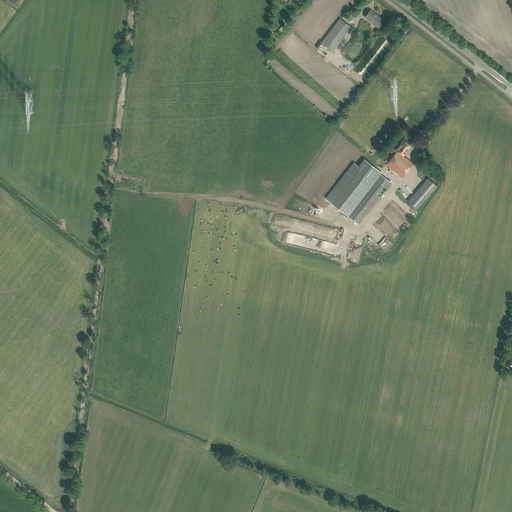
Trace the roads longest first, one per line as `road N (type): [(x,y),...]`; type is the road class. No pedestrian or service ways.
road 1 (track): [(66,511),(135,0)]
road 2 (tertiary): [(511,88),(396,0)]
